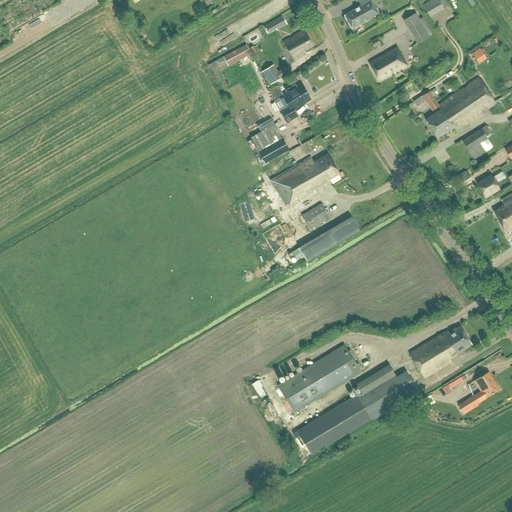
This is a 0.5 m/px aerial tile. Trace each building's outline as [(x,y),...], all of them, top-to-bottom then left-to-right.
[(369,19),(378,14),(369,0),(358,0),(357,0),(360,6),(343,16),(351,29),(369,19)] [(431,14),(446,6),(442,0),(439,0),(427,7),(431,14)] [(415,12),(403,20),(416,44),(429,36),(415,12)] [(303,51),(313,46),(304,31),(283,42),(294,61),(305,55),(303,51)] [(224,55),(229,64),(250,53),(245,44),(224,55)] [(369,65),(379,81),(392,73),(391,70),(397,67),(398,69),(405,66),(395,49),(369,65)] [(480,49),(472,55),(475,60),(484,54),(480,49)] [(281,78),(273,65),(260,72),(267,84),(270,82),(271,84),(281,78)] [(480,109),(485,106),(486,105),(487,108),(494,103),(478,79),(438,106),(438,107),(440,110),(425,120),(437,138),(462,122),(464,126),(483,113),(480,109)] [(283,88),(287,94),(282,96),(282,97),(274,102),(280,111),(286,122),(297,116),(293,110),(300,106),(300,105),(310,99),(301,85),(296,88),(293,82),(283,88)] [(428,91),(422,96),(428,105),(432,111),(438,107),(438,106),(428,91)] [(317,101),(319,110),(337,104),(334,96),(317,101)] [(289,146),(302,141),(293,120),(280,125),(289,146)] [(473,159),(492,147),(486,136),(491,133),(486,126),(462,141),(473,159)] [(265,164),(272,160),(288,151),(282,139),(258,152),(265,164)] [(328,180),(339,173),(327,154),(313,162),(310,157),(270,180),(286,206),(298,198),(300,201),(314,192),(313,189),(320,185),(322,188),(330,183),(328,180)] [(452,178),(457,184),(462,179),(457,173),(452,178)] [(485,197),(499,189),(490,175),(477,183),(476,183),(485,197)] [(511,193),(500,200),(504,206),(493,212),(504,230),(511,225),(511,193)] [(301,216),(310,230),(329,219),(320,204),(301,216)] [(358,230),(350,218),(299,249),(306,262),(358,230)] [(448,358),(471,344),(460,327),(449,333),(447,330),(409,354),(424,378),(450,361),(448,358)] [(293,413),(360,372),(344,345),(277,386),(293,413)] [(361,392),(292,434),(300,447),(306,444),(312,454),(370,418),(371,421),(408,398),(409,399),(419,393),(406,371),(396,377),(388,365),(356,384),(361,392)] [(486,397),(499,389),(488,372),(474,381),(480,391),(458,405),(463,414),(477,405),(476,403),(486,397)] [(433,395),(419,404),(424,411),(438,402),(433,395)]
